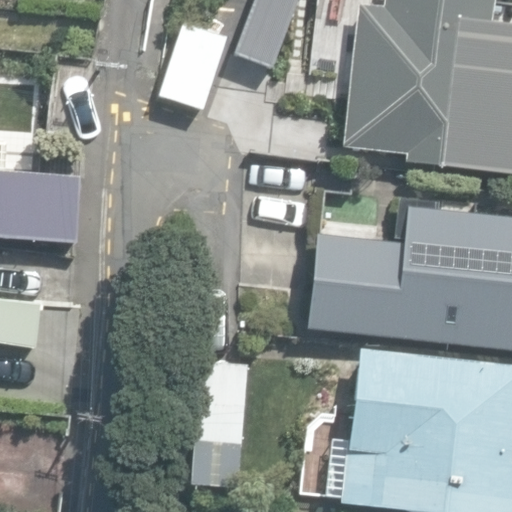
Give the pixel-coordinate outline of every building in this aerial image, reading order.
[(405,164),(473,172),(474,166),(511,170),(511,33),(482,30),(485,0),(382,0),(382,8),(357,5),(341,149),(406,157),(405,164)] [(159,96),(201,109),(225,38),(183,24),(159,96)] [(211,114),(251,128),(276,57),(235,43),(211,114)] [(42,117),(79,120),(85,57),(48,53),(42,117)] [(0,233),(15,235),(16,222),(78,227),(82,178),(16,173),(16,167),(0,166),(0,233)] [(398,243),(312,234),(301,326),(511,348),(511,213),(403,201),(398,243)] [(0,331),(30,334),(34,292),(0,289),(0,331)] [(337,504),(409,511),(511,511),(511,367),(358,349),(347,441),(329,439),(323,495),(338,497),(337,504)] [(198,439),(239,443),(245,369),(204,366),(198,439)]
